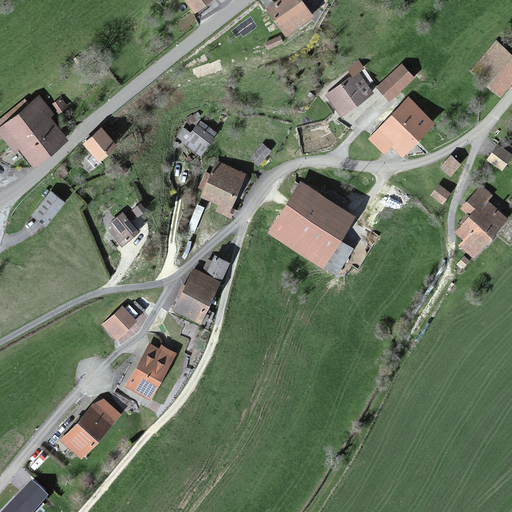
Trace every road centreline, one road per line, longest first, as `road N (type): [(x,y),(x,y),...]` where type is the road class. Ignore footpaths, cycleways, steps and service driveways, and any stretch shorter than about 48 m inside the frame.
road 1 (residential): [(511,94),(482,128),(428,159),(287,166),(238,223),(173,276)]
road 2 (track): [(253,204),(207,364),(85,511)]
road 3 (tertiary): [(10,197),(245,0)]
road 4 (residential): [(173,276),(145,329),(0,485)]
road 5 (residential): [(173,276),(82,298),(0,344)]
road 6 (track): [(164,279),(188,159)]
